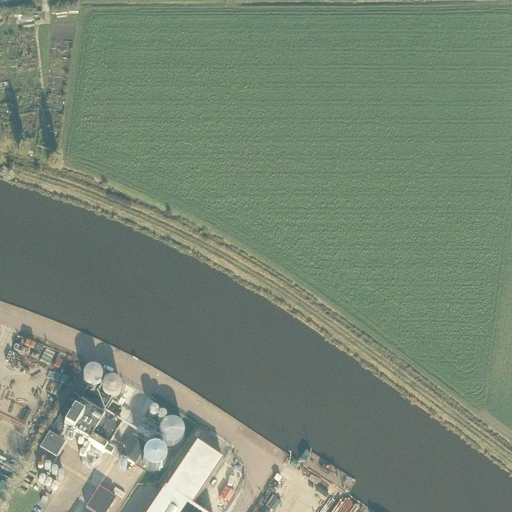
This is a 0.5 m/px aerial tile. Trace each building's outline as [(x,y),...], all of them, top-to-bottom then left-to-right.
[(92,368),(83,382),(97,390),(105,376),(92,368)] [(111,378),(102,392),(116,400),(125,386),(111,378)] [(76,390),(39,450),(56,460),(65,445),(58,440),(65,429),(89,444),(94,447),(93,448),(104,455),(107,450),(123,425),(107,415),(113,405),(89,390),(85,396),(76,390)] [(183,438),(183,437),(183,435),(183,434),(183,433),(183,432),(182,431),(182,430),(181,429),(181,428),(180,427),(179,427),(178,426),(177,425),(176,425),(175,424),(174,424),(173,424),(172,424),(171,423),(170,424),(169,424),(168,424),(167,424),(166,425),(165,425),(164,426),(163,426),(162,427),(161,428),(161,429),(160,430),(159,431),(159,432),(159,433),(159,434),(158,435),(158,436),(158,437),(159,439),(159,440),(159,441),(160,442),(160,443),(161,443),(162,444),(163,445),(163,446),(164,446),(165,447),(166,447),(167,448),(168,448),(170,448),(171,448),(172,448),(173,448),(174,448),(175,448),(176,447),(177,447),(178,446),(179,445),(180,445),(180,444),(181,443),(182,442),(182,441),(183,440),(183,439),(183,438)] [(134,466),(147,445),(133,436),(120,458),(134,466)] [(198,446),(167,492),(193,509),(224,464),(198,446)] [(166,464),(166,462),(166,461),(165,460),(165,459),(165,458),(164,457),(163,456),(162,455),(162,454),(161,453),(160,453),(158,452),(157,452),(156,451),(155,451),(154,451),(152,452),(151,452),(150,452),(149,453),(148,453),(147,454),(146,455),(145,456),(144,457),(144,458),(143,459),(143,460),(143,461),(143,463),(143,464),(143,465),(143,466),(144,467),(144,469),(145,470),(146,471),(147,472),(148,473),(150,473),(151,474),(152,474),(153,474),(154,474),(156,474),(157,474),(158,474),(159,473),(160,473),(161,472),(162,471),(163,470),(164,469),(164,468),(165,467),(165,466),(166,465),(166,464)] [(39,472),(31,467),(17,491),(25,495),(39,472)] [(1,477),(12,481),(16,473),(5,468),(1,477)] [(119,477),(122,472),(115,468),(112,473),(119,477)] [(271,489),(282,496),(291,480),(280,474),(271,489)] [(108,511),(116,500),(99,489),(86,510),(89,511),(108,511)] [(196,511),(165,490),(150,511),(196,511)]
